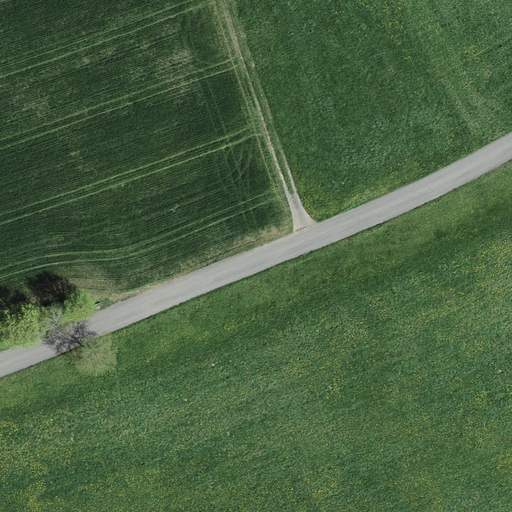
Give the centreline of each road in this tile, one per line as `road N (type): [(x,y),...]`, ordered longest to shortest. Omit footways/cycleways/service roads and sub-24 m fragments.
road 1 (unclassified): [(0,360),(307,239),(511,143)]
road 2 (track): [(307,239),(223,0)]
